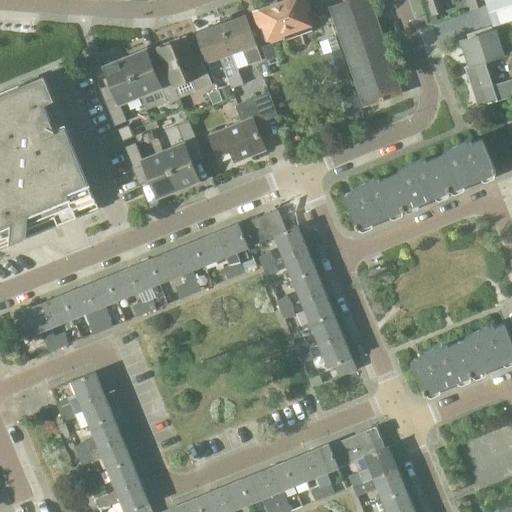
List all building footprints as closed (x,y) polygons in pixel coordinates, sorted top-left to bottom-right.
[(287,38),(312,30),(304,9),(308,7),(310,3),(308,0),(288,0),(256,12),(265,39),(270,37),(273,39),(281,36),(287,38)] [(351,0),(330,7),(356,82),(394,69),(370,0),(351,0)] [(440,0),(427,0),(433,15),(444,11),(440,0)] [(511,0),(485,0),(493,26),(505,22),(511,19),(511,0)] [(248,64),(262,59),(246,15),(222,24),(233,53),(243,49),(248,64)] [(197,33),(210,70),(224,65),(221,57),(233,53),(222,24),(197,33)] [(511,80),(493,87),(485,61),(502,55),(494,30),(463,40),(471,66),(465,68),(477,107),(511,95),(511,80)] [(159,48),(169,72),(174,85),(193,78),(197,89),(211,84),(203,63),(196,65),(185,38),(180,40),(179,38),(164,44),(165,46),(159,48)] [(273,44),(261,48),(266,62),(277,58),(273,44)] [(147,49),(125,58),(141,95),(161,87),(168,104),(180,99),(174,85),(169,72),(158,76),(147,49)] [(333,85),(351,79),(341,49),(322,55),(333,85)] [(120,104),(141,95),(125,58),(104,67),(115,94),(104,98),(115,126),(127,121),(120,104)] [(394,69),(356,82),(364,106),(402,93),(394,69)] [(240,74),(228,78),(232,87),(243,83),(240,74)] [(10,244),(77,217),(77,216),(98,207),(82,166),(45,75),(0,93),(0,247),(10,244)] [(219,90),(223,100),(231,97),(227,87),(219,90)] [(209,93),(213,104),(223,100),(218,89),(209,93)] [(278,116),(269,92),(236,105),(242,122),(250,142),(261,137),(255,125),(278,116)] [(347,117),(362,112),(356,95),(341,100),(347,117)] [(200,148),(189,121),(177,126),(184,143),(164,152),(179,188),(200,180),(189,153),(200,148)] [(250,142),(242,122),(210,135),(218,156),(231,151),(235,162),(265,149),(261,137),(250,142)] [(117,129),(122,141),(134,137),(129,124),(117,129)] [(483,138),(474,141),(473,142),(472,140),(459,145),(473,181),(496,172),(483,138)] [(157,197),(179,188),(164,152),(143,160),(136,143),(124,147),(135,175),(146,170),(157,197)] [(473,181),(459,145),(444,151),(445,153),(436,157),(449,191),(465,185),(465,186),(473,183),(472,182),(473,181)] [(426,158),(413,163),(428,200),(449,191),(436,157),(427,161),(426,158)] [(426,200),(428,200),(413,163),(398,169),(399,172),(390,176),(404,209),(419,203),(420,205),(427,202),(426,200)] [(389,215),(404,209),(390,176),(381,180),(380,177),(367,182),(382,220),(390,217),(389,215)] [(382,220),(367,182),(352,188),(353,191),(344,195),(357,228),(381,218),(382,220)] [(288,206),(240,225),(248,247),(275,236),(274,235),(296,226),(288,206)] [(248,247),(240,225),(239,223),(216,233),(226,256),(229,265),(234,277),(243,273),(240,262),(236,252),(248,247)] [(298,226),(296,226),(274,235),(275,236),(284,257),(307,248),(298,226)] [(204,265),(226,256),(216,233),(194,241),(204,265)] [(204,265),(194,241),(172,250),(182,274),(185,282),(190,295),(199,291),(196,280),(192,270),(204,265)] [(307,248),(284,257),(292,279),(316,270),(307,248)] [(172,250),(151,259),(160,283),(182,274),(172,250)] [(269,251),(259,257),(262,265),(275,261),(269,251)] [(138,291),(160,283),(151,259),(129,268),(138,291)] [(275,261),(262,265),(266,274),(277,272),(275,261)] [(226,280),(234,277),(229,265),(220,270),(226,280)] [(107,277),(116,300),(138,291),(129,268),(107,277)] [(325,291),(316,270),(292,279),(301,301),(325,291)] [(116,300),(107,277),(85,286),(95,309),(103,330),(112,327),(109,316),(105,305),(116,300)] [(182,298),(190,295),(185,282),(176,288),(182,298)] [(85,286),(63,295),(73,318),(84,313),(95,309),(85,286)] [(301,301),(310,323),(334,313),(325,291),(301,301)] [(51,327),(73,318),(63,295),(41,304),(51,327)] [(277,300),(280,309),(293,304),(287,295),(277,300)] [(153,298),(142,300),(147,312),(155,309),(153,298)] [(138,316),(147,312),(142,300),(132,306),(138,316)] [(55,338),(51,327),(41,304),(19,313),(28,336),(39,332),(51,352),(59,348),(55,338)] [(295,315),(293,304),(280,309),(284,318),(295,315)] [(103,330),(95,309),(84,313),(89,324),(94,334),(103,330)] [(319,344),(343,335),(334,313),(310,323),(319,344)] [(495,366),(504,362),(511,358),(511,340),(505,322),(495,326),(493,324),(480,329),(495,366)] [(472,375),(486,370),(487,369),(487,371),(495,368),(494,366),(495,366),(480,329),(466,335),(467,338),(458,341),(472,375)] [(65,334),(55,338),(59,348),(68,345),(65,334)] [(357,369),(343,335),(319,344),(329,367),(334,365),(339,376),(357,369)] [(305,339),(295,344),(298,353),(310,348),(305,339)] [(434,348),(449,384),(450,386),(457,383),(457,381),(472,375),(458,341),(449,345),(448,343),(434,348)] [(310,348),(298,353),(302,362),(313,359),(310,348)] [(425,394),(449,384),(434,348),(420,354),(421,357),(411,361),(425,394)] [(72,381),(81,403),(105,393),(96,371),(72,381)] [(319,375),(309,379),(313,387),(323,383),(319,375)] [(81,403),(90,425),(114,415),(105,393),(81,403)] [(57,403),(60,412),(73,407),(67,397),(57,403)] [(75,417),(73,407),(60,412),(64,420),(75,417)] [(99,447),(123,437),(114,415),(90,425),(99,447)] [(385,447),(377,426),(330,445),(339,467),(366,457),(365,455),(385,447)] [(99,447),(108,468),(132,459),(123,437),(99,447)] [(75,447),(78,455),(90,450),(85,441),(75,447)] [(327,472),(339,467),(330,445),(329,444),(307,453),(316,477),(320,485),(325,498),(333,494),(331,483),(327,472)] [(353,486),(374,478),(397,468),(388,446),(385,447),(365,455),(366,457),(370,468),(359,472),(350,478),(353,486)] [(93,461),(90,450),(78,455),(82,464),(93,461)] [(307,453),(285,462),(294,485),(316,477),(307,453)] [(108,468),(117,490),(141,481),(132,459),(108,468)] [(283,490),(294,485),(285,462),(263,470),(279,511),(289,511),(290,511),(287,501),(283,490)] [(406,490),(397,468),(374,478),(353,486),(357,495),(368,492),(378,488),(383,500),(406,490)] [(279,511),(263,470),(241,479),(251,503),(262,498),(267,509),(268,511),(279,511)] [(228,511),(229,511),(251,503),(241,479),(219,488),(228,511)] [(141,481),(117,490),(108,494),(96,499),(100,508),(111,505),(121,501),(126,511),(128,511),(150,503),(141,481)] [(103,484),(93,490),(96,499),(108,494),(103,484)] [(325,498),(320,485),(310,491),(316,501),(325,498)] [(228,511),(219,488),(197,497),(203,511),(228,511)] [(414,511),(415,511),(406,490),(383,500),(388,511),(385,511),(414,511)] [(203,511),(197,497),(176,506),(178,511),(203,511)] [(153,511),(150,503),(128,511),(153,511)]
